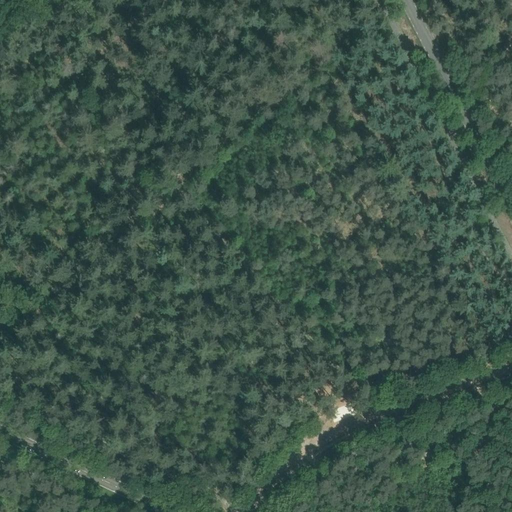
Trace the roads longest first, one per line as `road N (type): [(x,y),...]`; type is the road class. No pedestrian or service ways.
road 1 (track): [(238,508),(314,429),(511,359)]
road 2 (tertiary): [(511,210),(402,0)]
road 3 (tertiary): [(170,511),(0,431)]
